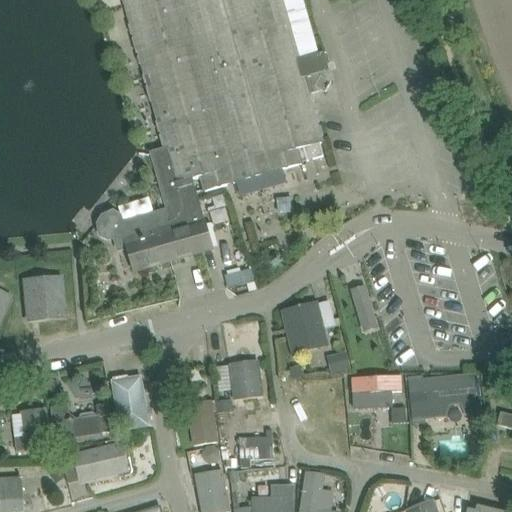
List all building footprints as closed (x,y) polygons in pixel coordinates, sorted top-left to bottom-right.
[(153,155),(172,221),(124,234),(135,272),(213,250),(194,182),(201,180),(205,193),(301,165),(300,162),(307,160),(307,162),(323,157),(319,145),(322,144),(316,124),(308,95),(319,92),(326,81),(324,74),(330,72),(325,54),(318,56),(302,0),(124,0),(169,150),(153,155)] [(231,288),(256,282),(253,269),(227,275),(231,288)] [(65,319),(61,277),(22,280),(26,323),(65,319)] [(372,287),(358,289),(365,333),(378,331),(372,287)] [(0,325),(12,297),(0,291),(0,325)] [(316,306),(284,314),(294,354),(326,346),(316,306)] [(327,358),(332,376),(352,371),(347,353),(327,358)] [(263,398),(258,362),(229,366),(229,367),(216,369),(219,393),(232,391),(234,402),(263,398)] [(346,408),(353,407),(354,410),(393,409),(392,393),(402,392),(401,375),(353,378),(352,376),(344,376),(346,408)] [(478,415),(474,375),(429,380),(429,377),(407,379),(412,425),(424,424),(425,420),(446,418),(449,406),(461,405),(465,416),(478,415)] [(113,383),(121,432),(149,427),(141,378),(113,383)] [(503,379),(486,379),(486,390),(503,390),(503,379)] [(307,422),(306,430),(314,431),(313,439),(336,443),(339,424),(340,403),(338,383),(307,386),(309,406),(331,404),(331,423),(315,421),(315,423),(307,422)] [(218,443),(213,401),(188,404),(193,446),(218,443)] [(216,402),(217,414),(232,413),(231,401),(216,402)] [(68,406),(51,408),(56,441),(103,434),(114,432),(111,416),(110,404),(97,406),(98,415),(70,420),(68,406)] [(407,424),(405,409),(390,411),(391,426),(407,424)] [(50,450),(47,430),(45,410),(20,413),(20,416),(14,416),(16,434),(18,453),(50,450)] [(511,416),(500,413),(497,427),(511,430),(511,416)] [(239,440),(241,461),(241,470),(252,470),(252,461),(274,460),(272,431),(266,431),(267,438),(239,440)] [(75,457),(80,483),(119,474),(116,462),(125,460),(122,446),(75,457)] [(218,464),(222,459),(221,453),(216,449),(210,450),(206,455),(207,461),(212,465),(218,464)] [(227,461),(227,469),(237,469),(237,461),(227,461)] [(58,465),(48,472),(56,483),(65,476),(58,465)] [(197,487),(201,511),(229,511),(222,472),(205,476),(197,487)] [(232,483),(241,481),(239,473),(231,474),(232,483)] [(299,511),(335,511),(331,511),(334,493),(323,491),(325,476),(306,473),(299,511)] [(0,480),(0,511),(24,511),(24,502),(19,503),(18,479),(0,480)] [(294,511),(294,486),(271,487),(271,498),(251,499),(252,509),(233,511),(294,511)] [(438,511),(434,501),(404,511),(438,511)]
